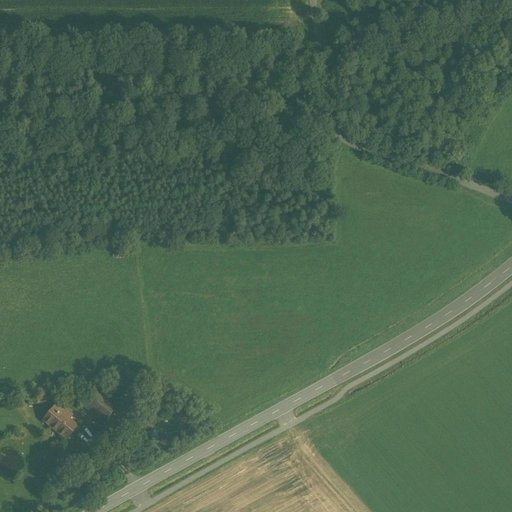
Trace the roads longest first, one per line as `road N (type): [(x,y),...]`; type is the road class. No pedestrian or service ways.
road 1 (tertiary): [(95,511),(418,332),(511,265)]
road 2 (track): [(511,200),(331,136),(311,0)]
